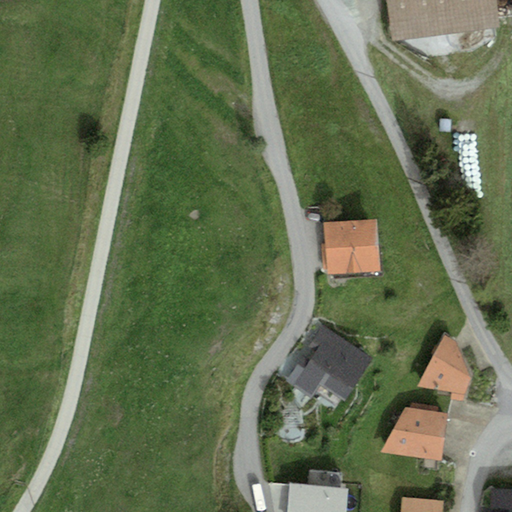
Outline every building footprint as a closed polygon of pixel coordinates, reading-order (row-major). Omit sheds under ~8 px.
[(496,0),(384,0),(391,45),(500,30),(496,0)] [(376,224),(323,227),(327,277),(381,275),(376,224)] [(373,364),(329,334),(291,388),(311,401),(320,389),(344,406),(373,364)] [(456,346),(445,339),(416,390),(450,397),(449,404),(463,406),(472,385),(456,346)] [(408,412),(404,411),(381,456),(442,465),(449,419),(437,417),(438,408),(409,405),(408,412)] [(285,511),(345,511),(346,485),(285,485),(285,511)] [(511,511),(511,494),(493,493),(491,511),(511,511)] [(443,511),(444,505),(400,499),(399,511),(443,511)]
